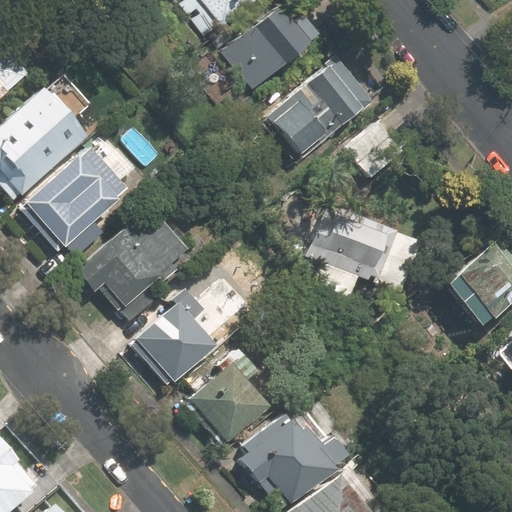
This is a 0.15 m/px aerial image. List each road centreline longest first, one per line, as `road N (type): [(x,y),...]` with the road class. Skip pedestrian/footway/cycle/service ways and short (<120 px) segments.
road 1 (residential): [(164,511),(0,321)]
road 2 (residential): [(511,139),(391,0)]
